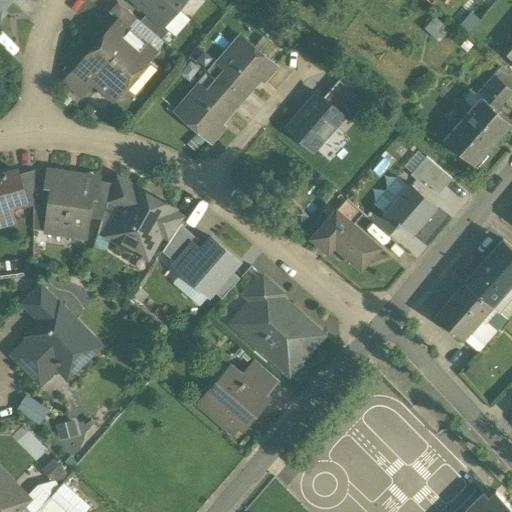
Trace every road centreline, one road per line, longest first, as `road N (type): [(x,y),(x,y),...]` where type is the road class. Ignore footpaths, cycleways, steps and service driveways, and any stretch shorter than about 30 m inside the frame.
road 1 (residential): [(377,325),(208,511)]
road 2 (residential): [(377,325),(208,182)]
road 3 (residential): [(511,176),(377,325)]
road 4 (residential): [(511,467),(377,325)]
road 5 (residential): [(208,182),(124,150),(31,136)]
road 6 (residential): [(208,182),(307,68)]
road 7 (residential): [(31,136),(48,23),(66,0)]
